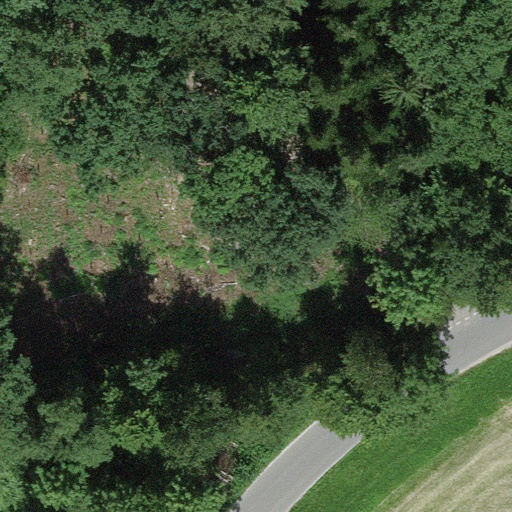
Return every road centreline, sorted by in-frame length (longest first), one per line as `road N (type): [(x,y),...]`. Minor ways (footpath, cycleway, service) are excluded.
road 1 (track): [(490,328),(145,28),(133,0)]
road 2 (unclassified): [(262,511),(409,383),(511,318)]
